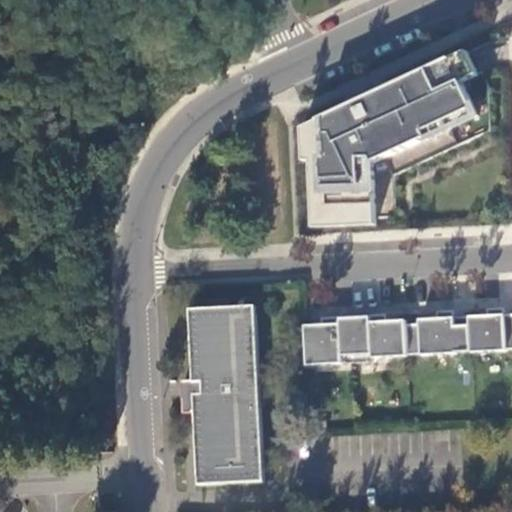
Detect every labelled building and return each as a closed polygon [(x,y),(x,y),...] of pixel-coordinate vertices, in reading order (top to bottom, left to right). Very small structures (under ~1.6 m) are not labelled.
[(469,52),(315,124),(317,160),(313,160),(313,161),(315,221),(377,219),(375,164),(430,139),(427,133),(476,110),(464,83),(480,76),(469,52)] [(430,139),(430,141),(480,118),(476,110),(427,133),(430,139)] [(306,161),(313,161),(313,160),(317,160),(315,124),(304,129),(306,161)] [(315,221),(315,228),(377,226),(377,219),(315,221)] [(197,393),(202,483),(264,479),(256,305),(193,308),(197,393)] [(511,316),(506,317),(505,310),(489,311),(489,317),(456,319),(455,312),(438,313),(439,320),(421,321),(421,326),(407,327),(407,322),(388,323),(388,316),(371,317),(371,318),(341,320),(341,319),(323,320),(323,326),(306,327),(307,367),(375,363),(375,359),(409,358),(409,357),(423,356),(423,357),(458,355),(458,354),(473,353),(473,354),(508,352),(508,351),(511,351),(511,316)]
